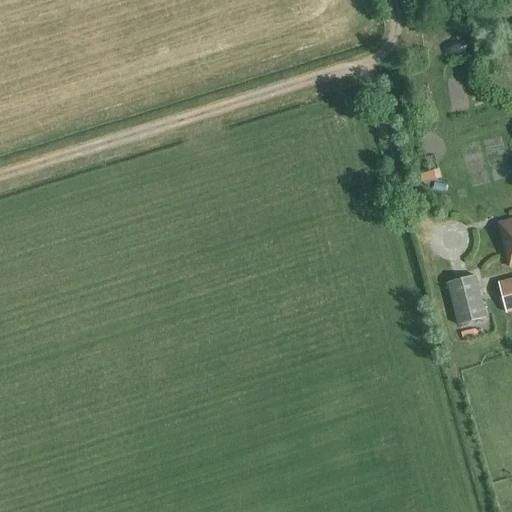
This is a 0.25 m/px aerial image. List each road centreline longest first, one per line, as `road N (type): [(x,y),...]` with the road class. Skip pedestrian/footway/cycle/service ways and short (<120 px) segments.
road 1 (track): [(0,176),(366,64),(395,33),(391,0)]
road 2 (track): [(351,68),(374,84),(411,207),(450,240)]
